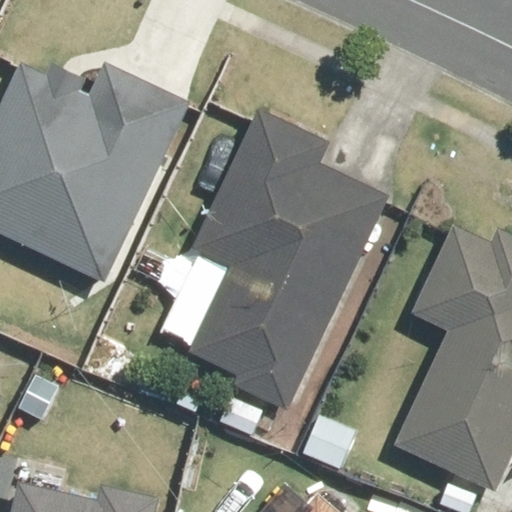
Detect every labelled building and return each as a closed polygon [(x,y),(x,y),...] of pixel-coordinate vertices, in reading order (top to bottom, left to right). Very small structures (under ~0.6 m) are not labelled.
[(25,67),(0,121),(0,235),(110,285),(178,135),(175,134),(190,100),(106,63),(91,96),(25,67)] [(331,144),(261,111),(248,137),(239,156),(222,190),(224,191),(156,343),(299,406),(391,199),(319,168),(331,144)] [(498,488),(511,460),(511,233),(499,228),(492,244),(460,228),(418,313),(452,330),(399,440),(498,488)] [(13,511),(154,511),(158,500),(102,487),(99,499),(20,483),(13,511)] [(301,511),(333,511),(315,497),(301,511)]
